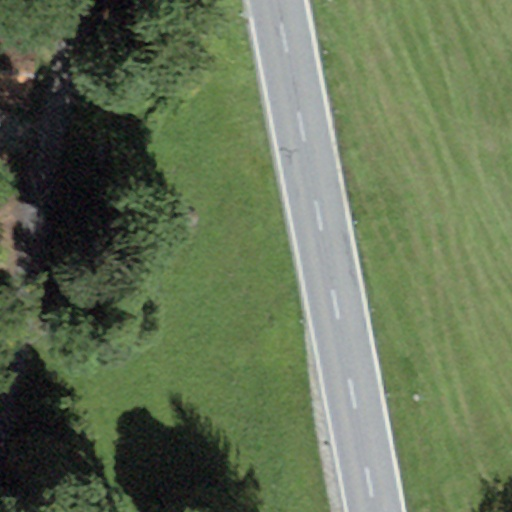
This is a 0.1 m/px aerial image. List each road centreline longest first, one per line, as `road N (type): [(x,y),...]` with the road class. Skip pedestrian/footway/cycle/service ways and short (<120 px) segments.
road 1 (tertiary): [(373,511),(280,0)]
road 2 (track): [(79,0),(0,511)]
